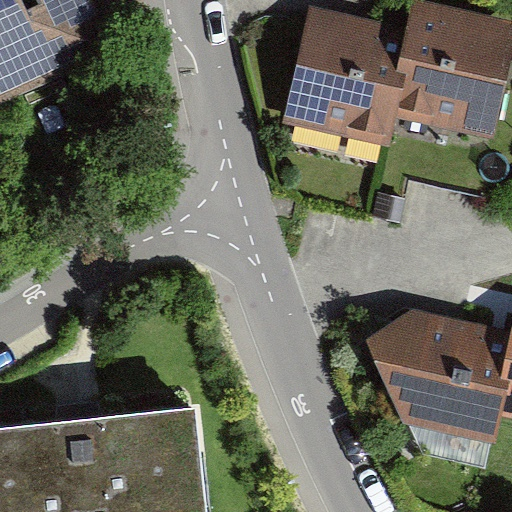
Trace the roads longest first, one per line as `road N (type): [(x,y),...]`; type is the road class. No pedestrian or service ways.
road 1 (residential): [(359,511),(307,398),(237,194)]
road 2 (residential): [(237,194),(0,328)]
road 3 (residential): [(237,194),(196,0)]
